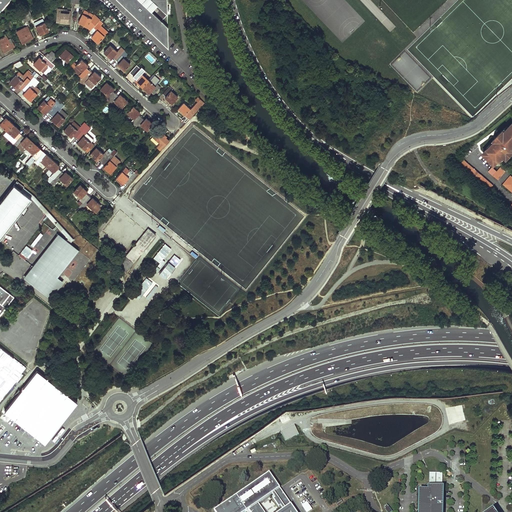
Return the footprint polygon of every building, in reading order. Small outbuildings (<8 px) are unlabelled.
[(119,0),(166,45),(167,0),(119,0)] [(24,11),(28,19),(33,17),(29,9),(24,11)] [(20,14),(24,22),(28,19),(24,11),(20,14)] [(70,11),(67,11),(66,13),(57,13),(56,22),(64,23),(70,23),(70,11)] [(100,19),(94,14),(91,17),(82,13),(78,22),(84,25),(87,26),(91,29),(97,23),(99,20),(100,19)] [(48,30),(44,21),(35,26),(40,34),(45,32),(48,30)] [(107,32),(100,25),(100,26),(100,25),(97,23),(91,29),(89,31),(92,33),(93,34),(91,36),(93,38),(97,42),(107,32)] [(26,30),(24,26),(16,30),(22,43),(28,40),(33,37),(28,28),(26,30)] [(10,38),(7,39),(5,35),(0,38),(0,45),(3,52),(9,49),(14,46),(10,38)] [(105,54),(110,58),(112,56),(115,59),(123,50),(120,47),(117,51),(109,45),(103,52),(105,54)] [(62,52),(59,56),(66,62),(72,55),(65,49),(62,52)] [(47,54),(54,60),(57,56),(50,50),(47,54)] [(115,59),(118,62),(116,64),(118,66),(123,70),(129,64),(123,58),(127,53),(123,50),(115,59)] [(152,64),(158,59),(149,50),(144,56),(152,64)] [(44,56),(51,63),(54,60),(47,54),(47,53),(44,56)] [(33,62),(32,64),(42,72),(47,66),(50,68),(53,65),(44,56),(41,60),(38,57),(33,62)] [(84,62),(80,58),(71,69),(78,74),(77,75),(81,79),(89,70),(85,67),(87,65),(84,62)] [(136,78),(135,80),(141,86),(148,79),(141,73),(143,71),(139,68),(133,75),(135,77),(136,78)] [(92,81),(94,83),(100,77),(97,73),(93,70),(91,72),(89,70),(81,79),(79,81),(82,84),(84,82),(88,85),(92,81)] [(33,76),(27,71),(19,79),(15,75),(9,82),(16,89),(18,87),(22,90),(33,76)] [(129,73),(125,77),(132,82),(135,78),(129,73)] [(25,92),(23,95),(30,101),(36,94),(31,89),(29,87),(32,84),(34,86),(38,81),(33,76),(22,90),(25,92)] [(156,80),(152,76),(149,80),(148,79),(141,86),(147,91),(149,93),(151,91),(154,94),(161,87),(155,81),(156,80)] [(99,89),(107,96),(105,98),(106,98),(108,101),(115,93),(112,90),(113,89),(110,86),(106,82),(99,89)] [(162,94),(165,96),(164,97),(167,100),(171,104),(177,97),(171,91),(172,89),(169,87),(162,94)] [(108,101),(106,103),(109,106),(113,102),(121,108),(127,101),(124,98),(120,94),(118,96),(115,93),(108,101)] [(48,96),(37,108),(45,114),(47,112),(50,115),(61,103),(57,99),(54,102),(48,96)] [(180,111),(189,119),(204,102),(198,97),(195,100),(197,102),(191,109),(183,103),(177,109),(180,111)] [(68,116),(61,110),(64,106),(61,103),(50,115),(53,118),(51,120),(58,127),(68,116)] [(127,113),(133,119),(128,124),(132,127),(141,117),(138,114),(140,112),(136,108),(133,106),(127,113)] [(1,117),(0,118),(0,125),(7,131),(13,124),(6,118),(4,120),(1,117)] [(141,117),(132,127),(134,129),(135,130),(140,125),(147,131),(153,124),(152,123),(146,118),(144,120),(141,117)] [(80,127),(73,122),(71,125),(70,124),(63,131),(71,138),(73,135),(76,138),(85,128),(90,123),(86,120),(80,127)] [(493,142),(483,152),(494,164),(499,160),(504,155),(506,158),(511,152),(511,122),(508,127),(506,126),(495,137),(491,141),(493,142)] [(86,133),(93,126),(90,123),(85,128),(76,138),(79,141),(77,143),(87,152),(97,142),(86,133)] [(7,131),(14,138),(12,140),(15,143),(22,135),(19,133),(20,131),(13,124),(7,131)] [(163,133),(159,130),(151,139),(158,146),(157,147),(160,150),(169,141),(165,138),(166,136),(163,133)] [(33,142),(27,136),(25,138),(22,135),(15,143),(23,150),(25,148),(27,149),(33,142)] [(27,149),(34,155),(32,157),(33,158),(32,160),(31,158),(30,158),(28,160),(29,160),(29,161),(32,164),(37,158),(41,153),(38,150),(40,148),(33,142),(27,149)] [(112,152),(109,149),(107,151),(104,154),(97,148),(90,155),(97,162),(99,159),(102,162),(110,153),(112,152)] [(37,158),(47,167),(53,160),(46,154),(44,156),(41,153),(37,158)] [(105,165),(103,167),(110,173),(120,162),(114,156),(110,153),(102,162),(105,165)] [(49,169),(45,173),(49,177),(47,180),(50,183),(61,170),(58,168),(60,166),(53,160),(47,167),(49,169)] [(488,191),(492,186),(463,160),(459,165),(488,191)] [(488,171),(498,180),(505,171),(500,167),(496,171),(491,167),(488,171)] [(129,171),(125,168),(116,178),(123,184),(125,182),(128,185),(139,173),(136,170),(129,178),(126,175),(129,171)] [(59,178),(67,185),(73,178),(66,171),(64,173),(61,170),(50,183),(53,185),(59,178)] [(502,184),(511,192),(511,177),(510,176),(502,184)] [(0,225),(7,231),(32,200),(30,199),(31,198),(50,218),(69,239),(67,241),(60,236),(35,269),(32,267),(30,269),(33,271),(26,280),(48,296),(51,299),(57,291),(54,289),(59,281),(54,278),(77,249),(70,244),(74,239),(34,196),(24,189),(24,188),(17,182),(0,204),(0,225)] [(74,192),(81,198),(80,199),(82,201),(83,202),(89,196),(86,193),(88,191),(81,184),(74,192)] [(87,204),(96,212),(100,207),(98,206),(100,204),(93,197),(92,198),(89,196),(83,202),(81,204),(79,207),(80,208),(82,210),(87,204)] [(122,225),(140,239),(126,256),(133,262),(156,235),(148,228),(144,234),(143,233),(145,231),(128,218),(131,215),(124,209),(101,238),(108,243),(122,225)] [(161,264),(164,261),(162,259),(171,248),(165,243),(153,257),(161,264)] [(126,256),(119,265),(118,266),(126,272),(133,262),(126,256)] [(62,284),(59,281),(54,289),(57,291),(62,284)] [(0,286),(0,290),(9,297),(11,295),(0,286)] [(0,317),(7,308),(3,305),(9,297),(0,290),(0,317)] [(27,310),(22,315),(35,326),(40,321),(27,310)] [(36,371),(4,412),(45,443),(76,402),(36,371)] [(281,432),(285,440),(299,434),(294,425),(281,432)] [(441,511),(443,472),(430,472),(429,491),(421,491),(420,511),(441,511)] [(296,511),(270,473),(215,511),(296,511)]
